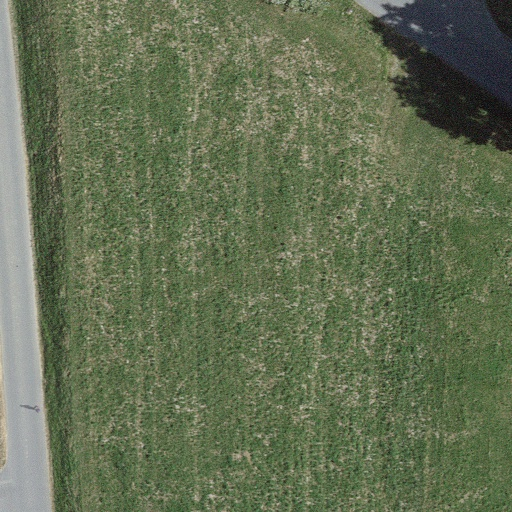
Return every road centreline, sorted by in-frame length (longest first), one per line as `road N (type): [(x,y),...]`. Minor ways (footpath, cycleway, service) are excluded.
road 1 (track): [(0,103),(29,511)]
road 2 (tertiary): [(511,64),(409,0)]
